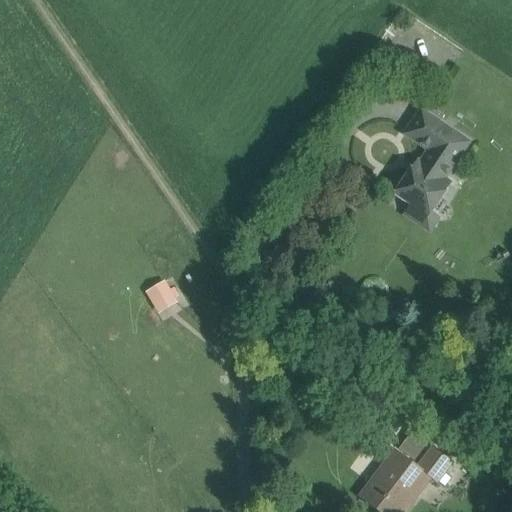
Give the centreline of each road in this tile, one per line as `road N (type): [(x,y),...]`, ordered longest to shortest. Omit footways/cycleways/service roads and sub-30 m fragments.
road 1 (track): [(249,322),(251,308),(33,0)]
road 2 (unknown): [(221,265),(380,15)]
road 3 (residential): [(249,511),(249,322)]
